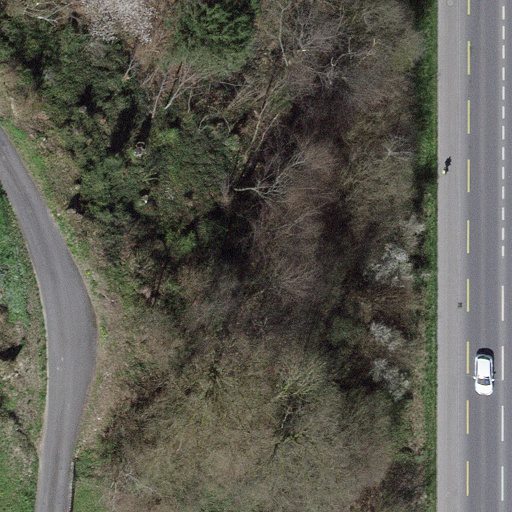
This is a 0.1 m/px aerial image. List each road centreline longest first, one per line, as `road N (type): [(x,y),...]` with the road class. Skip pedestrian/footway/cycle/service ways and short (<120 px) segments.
road 1 (secondary): [(503,511),(504,0)]
road 2 (unclassified): [(32,511),(39,375),(0,261)]
